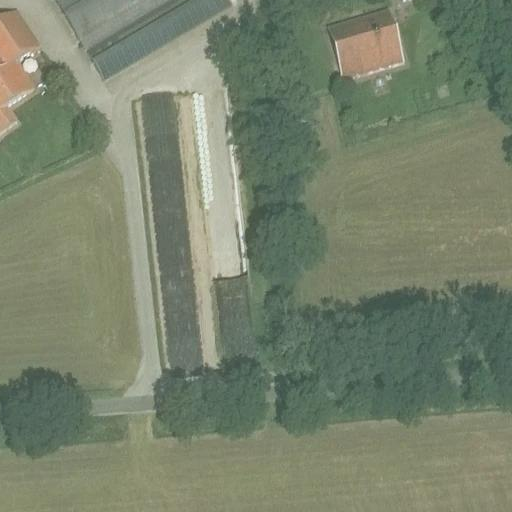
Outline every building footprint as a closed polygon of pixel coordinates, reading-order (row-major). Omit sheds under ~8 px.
[(53,0),(103,83),(231,7),(226,0),(53,0)] [(253,0),(254,0),(265,16),(288,0),(253,0)] [(328,32),(342,81),(402,63),(388,14),(365,21),(366,24),(354,28),(353,24),(328,32)] [(0,135),(17,124),(7,110),(33,92),(16,66),(39,51),(15,15),(0,25),(0,135)] [(307,126),(296,87),(274,93),(285,132),(307,126)] [(150,101),(161,268),(165,268),(166,283),(192,282),(180,94),(157,95),(157,101),(150,101)] [(200,114),(207,192),(235,189),(228,111),(200,114)] [(213,215),(217,245),(238,243),(235,212),(213,215)]
